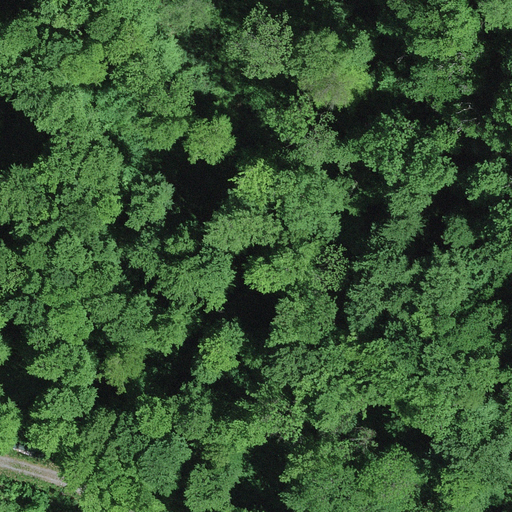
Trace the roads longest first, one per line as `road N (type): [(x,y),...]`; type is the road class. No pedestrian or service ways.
road 1 (track): [(205,511),(204,482),(183,429),(230,246),(213,173),(227,0)]
road 2 (track): [(135,511),(0,458)]
